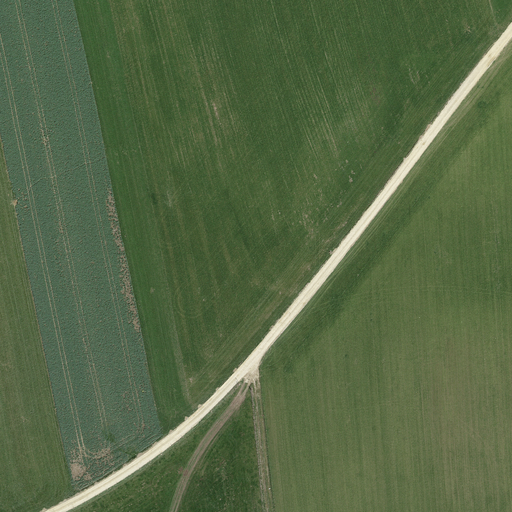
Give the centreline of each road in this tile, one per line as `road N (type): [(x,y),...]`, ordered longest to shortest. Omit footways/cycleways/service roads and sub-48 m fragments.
road 1 (track): [(511,31),(233,381),(174,436),(54,511)]
road 2 (track): [(251,360),(268,511)]
